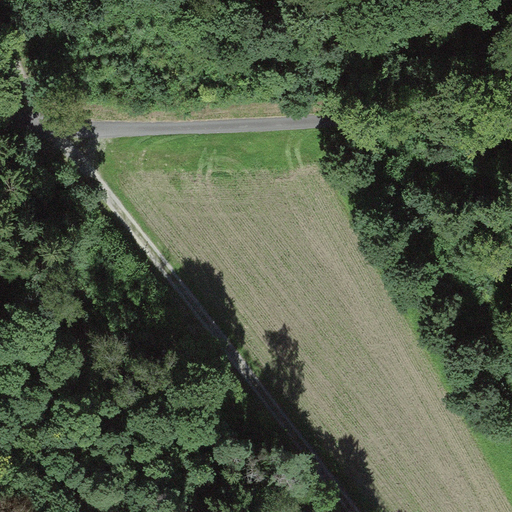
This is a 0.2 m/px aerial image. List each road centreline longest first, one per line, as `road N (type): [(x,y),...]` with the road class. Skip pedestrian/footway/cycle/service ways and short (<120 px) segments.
road 1 (track): [(367,511),(218,317),(48,126),(0,22)]
road 2 (unclassified): [(511,93),(140,127),(48,126),(0,115)]
